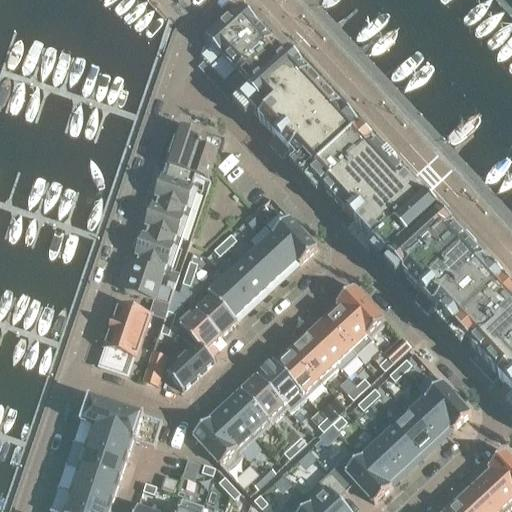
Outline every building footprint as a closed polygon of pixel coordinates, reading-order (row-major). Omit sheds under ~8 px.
[(204,76),(258,26),(243,9),(206,42),(201,59),(205,64),(199,70),(204,76)] [(258,26),(204,76),(218,92),(273,41),(258,26)] [(236,97),(239,101),(286,56),(273,41),(218,92),(229,103),(236,97)] [(312,179),(326,166),(362,132),(289,54),(286,56),(239,101),(240,101),(252,114),(252,115),(276,141),(270,147),(283,161),(290,155),(312,179)] [(179,132),(166,170),(208,184),(217,156),(220,146),(205,141),(206,141),(179,132)] [(416,191),(362,132),(326,166),(312,179),(348,219),(342,225),(348,232),(354,226),(367,240),(390,265),(441,218),(416,191)] [(157,201),(185,211),(186,211),(193,190),(192,190),(195,182),(210,187),(211,185),(208,184),(166,170),(166,171),(167,172),(164,180),(163,180),(156,201),(157,201)] [(147,230),(148,230),(176,240),(177,240),(184,219),(183,219),(185,211),(157,201),(155,209),(153,209),(147,230)] [(263,209),(255,217),(260,224),(269,216),(263,209)] [(255,217),(246,225),(252,232),(260,224),(255,217)] [(505,287),(441,218),(390,265),(421,297),(414,303),(428,318),(434,312),(455,334),(505,287)] [(290,222),(274,237),(301,267),(318,252),(290,222)] [(137,259),(138,260),(166,269),(167,269),(174,248),(173,248),(176,240),(148,230),(145,239),(144,238),(137,259)] [(301,268),(301,267),(274,237),(258,252),(282,279),(298,264),(301,268)] [(223,247),(228,253),(237,245),(231,239),(223,247)] [(228,253),(223,247),(214,255),(220,261),(228,253)] [(266,293),(282,279),(258,252),(242,267),(266,293)] [(166,269),(138,260),(135,268),(134,268),(125,294),(156,304),(157,304),(160,305),(170,308),(176,289),(175,289),(180,278),(173,276),(168,286),(167,286),(165,291),(160,290),(166,274),(164,274),(166,269)] [(186,277),(194,279),(198,268),(190,266),(186,277)] [(250,308),(266,293),(242,267),(227,281),(223,277),(223,278),(250,308)] [(194,279),(186,277),(182,288),(190,291),(194,279)] [(235,322),(250,308),(223,278),(207,293),(238,326),(239,326),(235,322)] [(511,294),(505,287),(455,334),(511,394),(511,294)] [(355,290),(337,307),(340,310),(368,340),(371,343),(389,327),(355,290)] [(222,341),(238,326),(207,293),(206,293),(213,300),(197,314),(222,341)] [(100,371),(129,380),(150,317),(121,308),(116,324),(115,323),(111,335),(112,335),(100,371)] [(352,354),(368,340),(340,310),(325,325),(352,354)] [(198,349),(199,348),(215,366),(216,365),(212,361),(219,355),(213,349),(222,341),(197,314),(181,329),(181,330),(198,349)] [(168,315),(164,326),(172,329),(176,318),(168,315)] [(325,325),(309,340),(339,373),(340,372),(337,368),(352,354),(325,325)] [(169,340),(172,329),(164,326),(161,337),(169,340)] [(323,388),(339,373),(309,340),(293,354),(323,388)] [(402,342),(385,358),(388,362),(394,368),(411,352),(402,342)] [(199,380),(215,366),(199,348),(198,349),(183,363),(167,378),(183,395),(199,380)] [(323,388),(293,354),(278,368),(274,365),(307,402),(323,388)] [(144,385),(159,389),(168,360),(154,355),(144,385)] [(394,368),(388,362),(379,370),(385,376),(394,368)] [(398,372),(403,378),(412,370),(406,364),(398,372)] [(274,365),(258,380),(292,417),(307,402),(274,365)] [(395,386),(403,378),(398,372),(389,380),(395,386)] [(291,417),(292,417),(258,380),(242,395),(272,428),(288,414),(291,417)] [(365,383),(356,391),(362,397),(370,389),(365,383)] [(426,401),(425,402),(451,430),(454,434),(471,418),(442,386),(426,401)] [(353,405),(362,397),(356,391),(348,399),(353,405)] [(366,401),(372,407),(380,399),(375,393),(366,401)] [(436,444),(451,430),(425,402),(426,401),(420,394),(402,410),(406,414),(406,413),(436,444)] [(242,395),(226,409),(256,443),(272,428),(242,395)] [(162,426),(147,421),(89,401),(86,410),(81,425),(135,443),(135,444),(139,446),(142,446),(154,450),(157,442),(159,434),(162,426)] [(372,407),(366,401),(357,409),(363,415),(372,407)] [(226,409),(210,424),(244,461),(245,460),(241,457),(256,443),(226,409)] [(406,414),(391,427),(420,459),(436,444),(406,413),(406,414)] [(326,423),(332,429),(341,421),(335,415),(326,423)] [(341,421),(333,429),(338,435),(347,427),(341,421)] [(323,437),(332,429),(326,423),(318,431),(323,437)] [(227,476),(244,461),(210,424),(193,439),(227,476)] [(135,443),(81,425),(80,426),(81,426),(75,447),(74,447),(73,447),(128,465),(135,444),(135,443)] [(404,474),(420,459),(391,427),(375,442),(404,474)] [(333,429),(332,429),(323,437),(319,441),(321,443),(327,449),(340,437),(338,435),(333,429)] [(292,450),(298,456),(307,448),(301,442),(292,450)] [(360,456),(359,457),(388,488),(389,488),(404,474),(375,442),(360,456)] [(66,470),(120,488),(128,465),(73,447),(73,448),(74,448),(67,470),(66,470)] [(290,464),(298,456),(292,450),(284,458),(290,464)] [(389,488),(388,488),(359,457),(360,456),(356,453),(330,477),(347,495),(355,487),(375,508),(392,491),(389,488)] [(488,471),(491,475),(492,474),(511,495),(511,462),(505,455),(488,471)] [(216,473),(205,469),(202,477),(213,480),(216,473)] [(120,488),(66,470),(66,471),(59,493),(58,493),(85,502),(112,511),(120,488)] [(261,479),(267,485),(275,477),(269,471),(261,479)] [(511,495),(492,474),(491,475),(476,489),(497,511),(510,511),(511,511),(511,495)] [(346,511),(338,503),(347,495),(330,477),(304,501),(313,511),(346,511)] [(258,493),(267,485),(261,479),(252,487),(258,493)] [(175,496),(179,485),(165,480),(161,491),(175,496)] [(219,487),(227,495),(233,490),(225,481),(219,487)] [(155,499),(157,491),(146,488),(143,496),(155,499)] [(460,503),(468,511),(497,511),(476,489),(460,503)] [(241,499),(233,490),(227,495),(235,504),(241,499)] [(85,502),(58,493),(58,494),(59,494),(52,511),(112,511),(85,502)] [(260,500),(254,505),(260,511),(264,511),(268,508),(260,500)] [(313,511),(304,501),(292,511),(313,511)] [(203,511),(204,510),(182,503),(179,511),(203,511)] [(468,511),(460,503),(451,511),(468,511)]
